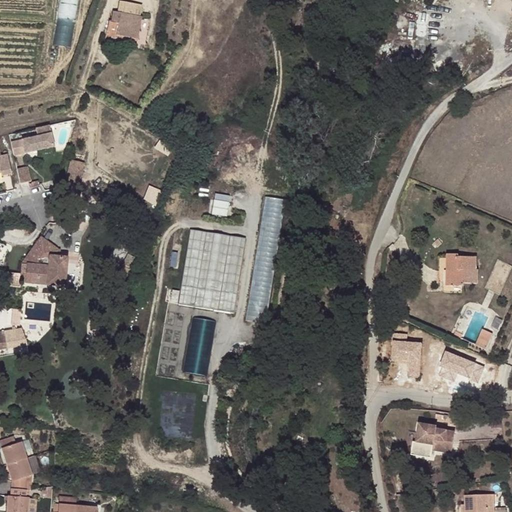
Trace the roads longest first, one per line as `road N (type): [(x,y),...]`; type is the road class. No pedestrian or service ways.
road 1 (unclassified): [(374,400),(367,344),(380,231),(423,129),(511,54)]
road 2 (unclassified): [(223,477),(146,460),(141,367),(173,227),(194,221),(252,231)]
road 3 (unclassified): [(223,477),(216,384),(237,324),(252,231)]
road 4 (track): [(252,231),(279,85),(276,0)]
road 5 (residential): [(511,400),(388,393),(374,400)]
